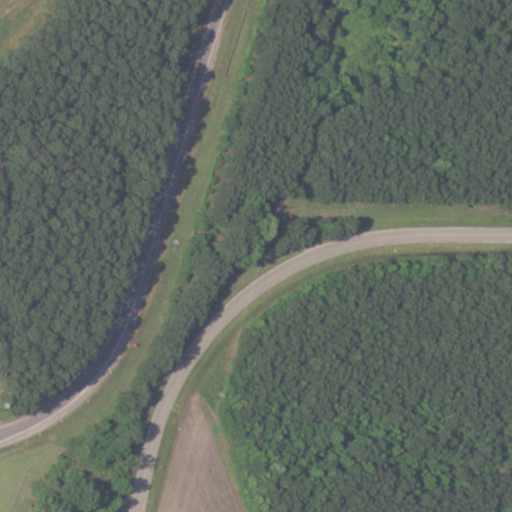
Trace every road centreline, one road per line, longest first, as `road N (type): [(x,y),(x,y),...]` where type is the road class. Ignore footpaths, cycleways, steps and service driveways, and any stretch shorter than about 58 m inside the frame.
road 1 (residential): [(144,511),(183,379),(250,295),(296,264),(361,237),(511,228)]
road 2 (motorway): [(0,435),(47,417),(111,355),(140,286),(223,0)]
